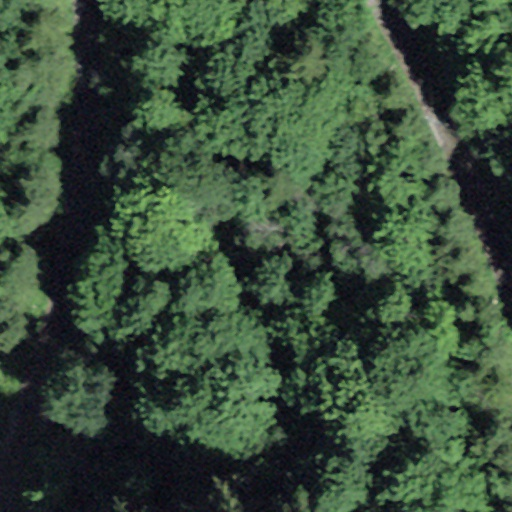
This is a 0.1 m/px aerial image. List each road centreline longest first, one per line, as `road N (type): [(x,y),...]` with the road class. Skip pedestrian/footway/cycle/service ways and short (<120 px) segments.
road 1 (track): [(15,511),(17,406),(82,203),(93,0)]
road 2 (track): [(389,0),(511,266)]
